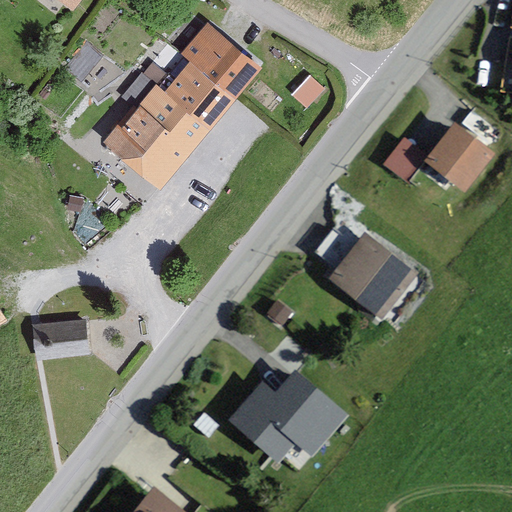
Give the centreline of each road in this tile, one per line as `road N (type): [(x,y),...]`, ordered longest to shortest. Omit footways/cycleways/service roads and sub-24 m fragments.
road 1 (residential): [(47,511),(384,87)]
road 2 (residential): [(384,87),(255,0)]
